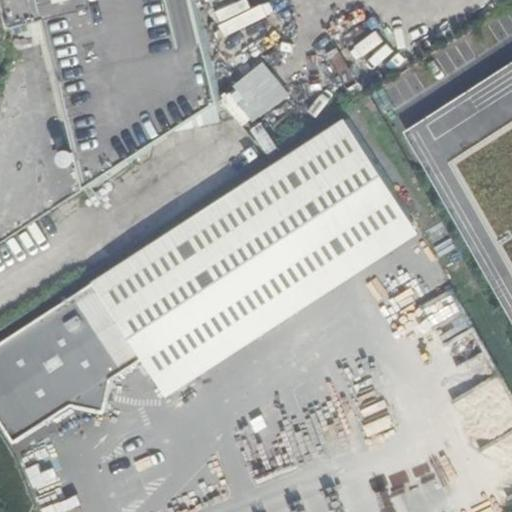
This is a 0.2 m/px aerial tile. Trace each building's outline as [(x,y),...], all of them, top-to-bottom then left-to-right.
[(198,0),(6,0),(12,19),(47,10),(79,137),(69,137),(64,142),(63,149),(66,155),(72,158),(78,157),(83,153),(89,176),(221,93),(198,0)] [(511,283),(445,165),(511,121),(511,62),(406,131),(511,316),(511,283)] [(244,127),(271,111),(252,78),(225,94),(244,127)] [(349,120),(0,343),(0,414),(17,440),(75,404),(107,409),(114,378),(146,359),(163,385),(416,223),(349,120)] [(265,121),(254,128),(269,153),(280,146),(265,121)] [(511,121),(445,165),(511,283),(511,121)] [(405,301),(433,291),(422,260),(394,270),(405,301)] [(427,309),(433,321),(432,321),(454,368),(484,353),(471,326),(466,328),(452,298),(427,309)] [(190,369),(164,386),(170,396),(197,379),(190,369)]
